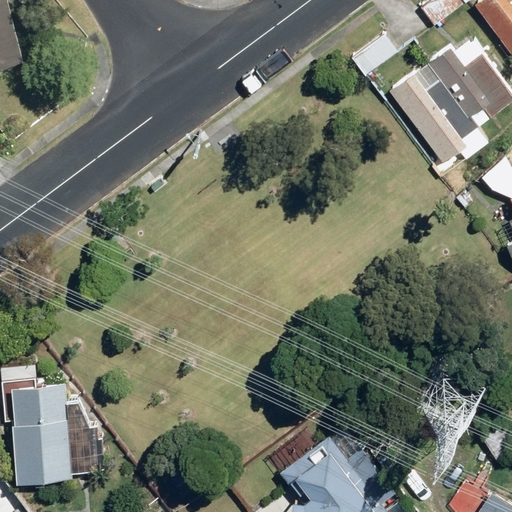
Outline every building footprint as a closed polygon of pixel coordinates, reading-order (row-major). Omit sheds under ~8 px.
[(0,0),(0,65),(25,59),(10,0),(0,0)] [(425,0),(442,21),(468,0),(425,0)] [(511,0),(485,0),(511,39),(511,0)] [(511,77),(476,28),(398,83),(449,154),(511,109),(511,77)] [(21,376),(27,471),(79,468),(74,373),(21,376)] [(384,511),(332,437),(288,468),(312,501),(303,508),(294,506),(293,511),(384,511)] [(511,511),(511,508),(495,498),(485,511),(511,511)]
